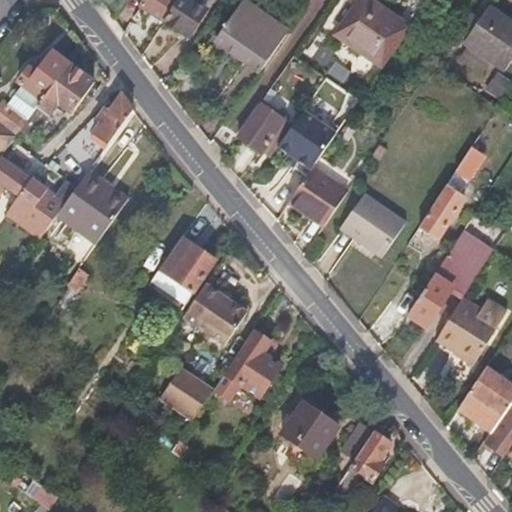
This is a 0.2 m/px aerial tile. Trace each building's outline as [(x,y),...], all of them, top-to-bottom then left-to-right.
[(163,21),(176,0),(140,0),(138,4),(163,21)] [(203,9),(209,0),(176,0),(163,21),(184,35),(188,29),(191,31),(205,11),(203,9)] [(409,25),(373,0),(357,0),(340,25),(387,57),(409,25)] [(261,71),(286,34),(241,4),(216,40),(261,71)] [(463,44),(485,59),(505,72),(511,61),(511,25),(486,9),(463,44)] [(43,101),(69,66),(53,54),(37,75),(30,69),(19,83),(22,86),(43,101)] [(67,119),(93,84),(69,66),(43,101),(28,120),(18,133),(30,142),(54,110),(67,119)] [(499,99),(511,84),(511,83),(500,72),(486,87),(499,99)] [(28,120),(43,101),(22,86),(9,104),(28,120)] [(107,150),(134,112),(121,97),(110,113),(104,110),(97,121),(101,124),(91,138),(107,150)] [(18,133),(28,120),(9,104),(4,101),(0,107),(0,124),(16,137),(18,133)] [(278,145),(292,124),(262,103),(240,134),(270,156),(278,145)] [(292,124),(278,145),(312,170),(312,169),(337,133),(303,108),(292,124)] [(0,124),(0,157),(16,137),(0,124)] [(465,180),(482,156),(472,148),(455,173),(465,180)] [(289,203),(307,216),(323,228),(347,193),(312,169),(312,170),(289,203)] [(98,248),(131,201),(90,172),(65,207),(56,219),(98,248)] [(65,207),(32,181),(16,201),(51,226),(56,219),(65,207)] [(440,241),(467,201),(446,187),(419,227),(440,241)] [(382,258),(406,222),(364,194),(340,230),(382,258)] [(51,226),(16,201),(4,218),(39,242),(51,226)] [(465,295),(495,251),(465,230),(408,315),(426,328),(454,287),(465,295)] [(186,309),(216,265),(183,242),(153,285),(186,309)] [(78,295),(90,278),(81,271),(70,288),(78,295)] [(224,348),(247,315),(207,287),(184,320),(224,348)] [(473,364),(496,329),(477,316),(482,309),(482,308),(464,297),(436,339),(473,364)] [(496,329),(508,311),(489,298),(482,308),(482,309),(477,316),(496,329)] [(261,400),(282,368),(262,356),(269,344),(257,336),(230,379),(261,400)] [(493,430),(511,403),(511,384),(486,366),(462,402),(484,418),(482,422),(493,430)] [(185,416),(203,388),(182,372),(163,401),(185,416)] [(316,461),(337,431),(303,406),(282,436),(316,461)] [(505,457),(511,446),(511,406),(486,443),(505,457)] [(357,467),(375,437),(361,429),(343,459),(357,467)] [(372,484),(386,460),(383,458),(390,446),(375,437),(357,467),(354,474),(372,484)] [(51,508),(58,496),(32,481),(25,493),(51,508)] [(348,506),(357,491),(347,485),(338,500),(348,506)] [(398,511),(401,508),(386,497),(375,511),(398,511)] [(331,511),(344,511),(348,506),(338,500),(331,511)]
